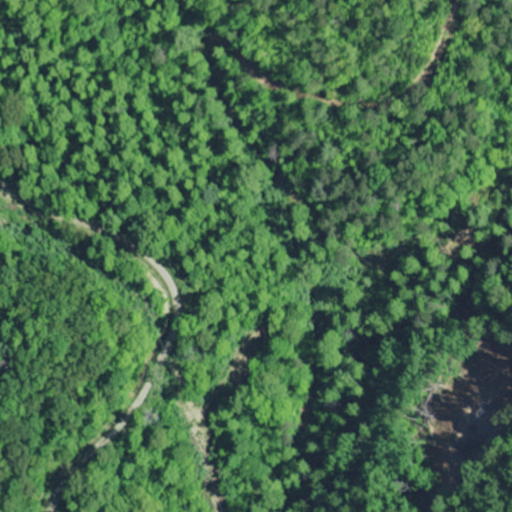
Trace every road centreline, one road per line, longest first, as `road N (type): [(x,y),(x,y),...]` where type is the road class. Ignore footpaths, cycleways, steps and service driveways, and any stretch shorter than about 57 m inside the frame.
road 1 (residential): [(44,511),(44,481),(135,389),(151,351),(151,254),(0,164)]
road 2 (residential): [(321,511),(408,302),(469,245),(511,228)]
